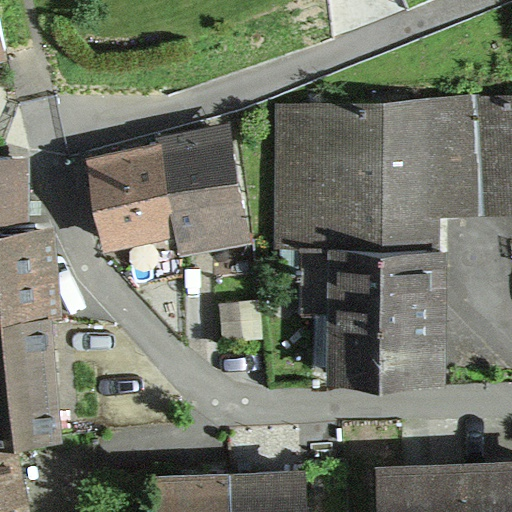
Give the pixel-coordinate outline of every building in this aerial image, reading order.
[(511,214),(511,97),(476,98),(483,215),(511,214)] [(327,380),(442,378),(437,102),(276,105),(279,246),(301,268),(302,312),(325,311),(327,380)] [(222,130),(154,143),(171,232),(175,256),(244,244),(222,130)] [(154,143),(87,156),(104,244),(171,232),(154,143)] [(0,220),(25,221),(26,159),(0,159),(0,220)] [(41,227),(0,230),(0,316),(49,312),(41,227)] [(49,312),(0,316),(0,375),(54,371),(49,312)] [(54,371),(0,375),(0,440),(60,436),(54,371)] [(0,511),(26,511),(9,442),(0,444),(0,511)] [(511,511),(511,461),(460,464),(463,511),(511,511)] [(463,511),(460,464),(377,469),(379,511),(463,511)] [(303,511),(302,473),(230,476),(231,511),(303,511)] [(231,511),(230,476),(158,478),(158,511),(231,511)]
